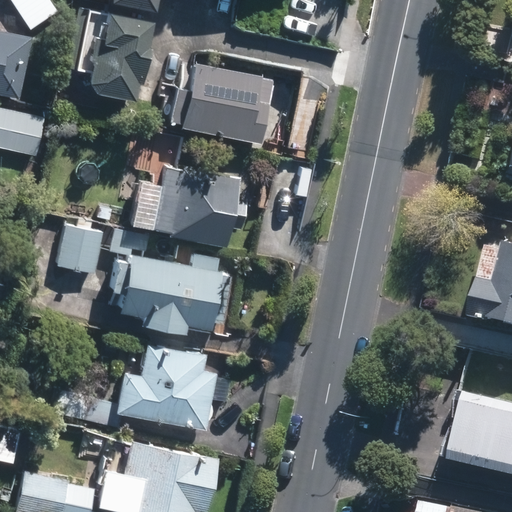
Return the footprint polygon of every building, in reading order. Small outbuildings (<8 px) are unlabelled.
[(13,0),(30,23),(58,4),(55,0),(13,0)] [(89,57),(98,59),(93,83),(137,92),(141,75),(144,75),(152,36),(150,36),(155,9),(113,0),(111,0),(105,28),(96,26),(89,57)] [(0,94),(20,99),(33,38),(0,31),(0,94)] [(182,114),(182,118),(261,137),(277,74),(197,55),(195,64),(182,61),(170,111),(182,114)] [(0,102),(0,142),(36,152),(46,114),(0,102)] [(248,195),(237,192),(242,172),(183,159),(183,161),(166,158),(153,220),(169,223),(168,227),(227,239),(231,222),(242,224),(248,195)] [(103,225),(66,218),(57,260),(95,267),(103,225)] [(476,311),(511,317),(511,236),(510,236),(502,275),(484,271),(476,311)] [(112,281),(123,284),(119,300),(144,306),(142,315),(186,324),(188,316),(210,320),(212,314),(223,317),(233,271),(222,269),(223,263),(218,262),(220,251),(194,246),(192,257),(132,244),(130,252),(119,250),(112,281)] [(149,335),(142,367),(127,363),(118,404),(207,423),(215,383),(214,382),(217,367),(203,364),(206,347),(149,335)] [(90,390),(59,383),(54,407),(84,414),(90,390)] [(460,453),(511,465),(511,393),(476,385),(460,453)] [(126,464),(106,460),(99,498),(135,505),(173,511),(193,511),(195,501),(208,503),(218,449),(206,446),(206,445),(132,431),(126,464)] [(88,511),(96,480),(25,464),(16,507),(37,511),(88,511)] [(425,496),(421,511),(459,511),(461,504),(425,496)]
